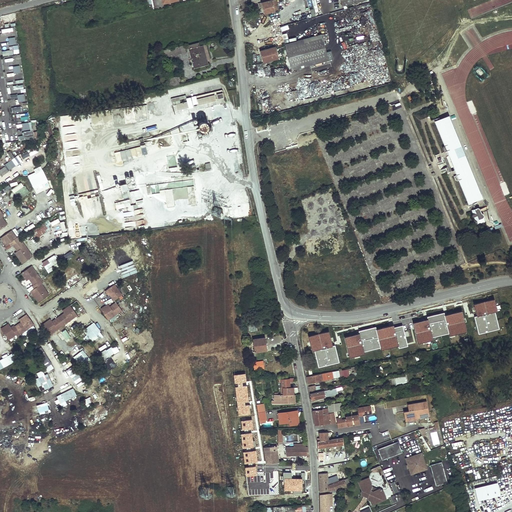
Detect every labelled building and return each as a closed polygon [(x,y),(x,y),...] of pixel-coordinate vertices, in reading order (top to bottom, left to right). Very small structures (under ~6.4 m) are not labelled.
[(150,0),(153,9),(163,7),(162,3),(177,0),(150,0)] [(275,0),(273,0),(262,3),(264,14),(278,10),(275,0)] [(92,15),(85,17),(87,24),(94,23),(92,15)] [(276,27),(278,27),(276,21),(269,23),(271,29),(276,27)] [(297,70),(296,69),(328,60),(321,35),(297,41),(296,35),(284,38),(285,44),(292,70),(293,69),(293,71),(297,70)] [(184,45),(163,50),(164,53),(165,57),(185,51),(184,45)] [(189,48),(188,49),(193,68),(205,65),(203,61),(206,60),(202,45),(193,48),(192,46),(188,47),(189,48)] [(260,51),(263,62),(278,58),(275,47),(260,51)] [(177,77),(155,82),(157,90),(168,87),(179,85),(177,77)] [(181,87),(173,89),(174,95),(183,93),(181,87)] [(214,95),(196,99),(197,103),(215,99),(214,95)] [(11,107),(12,113),(22,111),(21,105),(11,107)] [(196,119),(204,117),(203,110),(190,113),(191,115),(195,114),(196,119)] [(449,116),(434,122),(444,146),(443,146),(442,148),(444,152),(446,151),(456,174),(454,175),(455,180),(457,180),(458,180),(469,204),(483,198),(449,116)] [(199,130),(208,129),(208,119),(199,119),(199,130)] [(114,162),(148,154),(144,139),(136,141),(137,146),(112,151),(114,162)] [(23,159),(30,156),(28,151),(20,154),(23,159)] [(176,167),(176,156),(168,157),(168,167),(176,167)] [(0,176),(23,163),(19,157),(0,168),(0,176)] [(42,169),(27,175),(33,188),(48,181),(42,169)] [(147,174),(135,174),(135,184),(147,184),(147,174)] [(125,177),(121,178),(124,189),(132,186),(130,180),(126,181),(125,177)] [(159,185),(147,185),(147,194),(159,193),(159,185)] [(20,187),(14,192),(19,200),(26,195),(20,187)] [(121,228),(137,225),(132,205),(131,205),(129,198),(131,198),(132,202),(145,199),(142,188),(124,192),(123,190),(113,192),(115,201),(121,228)] [(24,201),(18,204),(25,215),(31,211),(24,201)] [(478,208),(474,209),(479,220),(483,218),(483,217),(484,217),(483,214),(481,213),(479,208),(478,208)] [(343,212),(336,214),(340,226),(347,223),(343,212)] [(493,216),(485,219),(488,226),(495,223),(493,216)] [(30,231),(35,239),(53,228),(47,220),(30,231)] [(25,232),(35,227),(32,222),(23,227),(25,232)] [(20,227),(13,232),(16,236),(23,231),(20,227)] [(11,231),(0,238),(5,245),(10,242),(14,248),(15,248),(17,251),(14,253),(22,263),(32,256),(20,240),(18,236),(16,238),(11,231)] [(351,232),(343,233),(344,242),(352,240),(351,232)] [(309,257),(341,249),(337,233),(328,235),(329,239),(319,242),(319,239),(306,242),(309,257)] [(48,259),(50,262),(44,266),(48,272),(60,263),(55,255),(48,259)] [(31,266),(21,273),(26,281),(30,278),(31,281),(31,282),(35,288),(30,291),(33,295),(38,302),(48,295),(41,284),(43,283),(40,279),(31,266)] [(66,281),(71,287),(81,280),(76,273),(66,281)] [(75,285),(81,294),(86,291),(80,282),(75,285)] [(114,284),(104,291),(108,296),(109,294),(114,300),(121,295),(114,284)] [(478,334),(500,329),(496,311),(498,311),(495,299),(474,303),(477,316),(474,316),(478,334)] [(108,304),(100,309),(107,320),(118,312),(113,306),(110,308),(108,304)] [(50,319),(42,325),(49,335),(76,315),(70,306),(62,311),(64,314),(62,316),(61,315),(58,317),(55,320),(55,321),(52,323),(50,319)] [(449,336),(467,331),(462,310),(444,315),(449,336)] [(8,324),(1,329),(8,340),(15,334),(16,336),(33,324),(26,315),(19,320),(21,323),(18,325),(18,324),(11,329),(8,324)] [(95,322),(82,330),(90,344),(103,336),(95,322)] [(394,325),(345,335),(349,356),(418,343),(414,323),(394,327),(394,325)] [(67,343),(74,337),(66,327),(59,333),(67,343)] [(299,340),(302,352),(325,346),(325,343),(326,343),(325,341),(324,342),(323,337),(326,336),(325,334),(299,340)] [(252,342),(248,342),(250,352),(254,352),(265,350),(264,343),(265,343),(264,337),(252,339),(252,342)] [(115,344),(99,355),(103,361),(119,350),(115,344)] [(82,348),(72,354),(79,366),(89,360),(82,348)] [(0,369),(16,361),(12,354),(0,359),(0,369)] [(49,360),(43,364),(48,372),(54,368),(49,360)] [(307,377),(308,383),(362,373),(362,370),(359,371),(358,366),(307,377)] [(74,367),(67,372),(78,387),(85,383),(74,367)] [(36,373),(39,377),(34,379),(38,387),(42,385),(44,390),(53,386),(48,373),(44,375),(42,370),(36,373)] [(280,384),(281,388),(282,388),(289,388),(289,381),(293,381),(293,378),(289,378),(289,379),(280,379),(280,380),(279,380),(279,384),(280,384)] [(310,393),(317,392),(315,385),(309,386),(310,393)] [(310,393),(311,400),(334,395),(334,394),(337,394),(337,391),(343,390),(343,386),(317,392),(310,393)] [(68,405),(66,400),(76,396),(73,388),(56,395),(61,408),(68,405)] [(294,403),(294,395),(293,395),(282,395),(274,395),(274,400),(271,400),(272,403),(294,403)] [(37,405),(39,414),(50,412),(47,402),(37,405)] [(404,412),(405,419),(417,417),(417,418),(429,416),(426,402),(416,404),(416,403),(407,404),(409,411),(404,412)] [(263,403),(256,404),(258,412),(259,420),(266,419),(263,403)] [(322,413),(344,409),(343,403),(328,405),(329,409),(313,411),(315,426),(316,425),(324,424),(323,414),(322,413)] [(371,414),(370,406),(357,408),(359,416),(371,414)] [(297,411),(277,414),(279,424),(288,422),(288,425),(297,424),(296,419),(295,419),(294,416),(297,415),(297,411)] [(334,412),(323,414),(324,424),(336,423),(334,412)] [(342,417),(336,418),(338,427),(341,427),(341,425),(347,424),(347,426),(352,425),(351,416),(345,417),(346,419),(342,419),(342,417)] [(327,432),(319,433),(320,438),(320,441),(328,439),(327,432)] [(317,442),(318,448),(343,444),(342,437),(328,440),(317,442)] [(373,448),(379,465),(381,464),(378,456),(397,449),(394,440),(373,448)] [(275,446),(263,448),(266,463),(277,464),(275,446)] [(308,447),(286,448),(286,455),(308,455),(308,447)] [(407,459),(406,460),(407,464),(407,465),(410,464),(411,467),(408,468),(409,468),(410,473),(411,472),(412,474),(425,470),(425,468),(426,468),(422,455),(420,455),(420,454),(407,458),(407,459)] [(442,462),(430,465),(436,487),(448,483),(442,462)] [(328,491),(327,485),(327,481),(327,473),(319,474),(320,492),(328,491)] [(327,485),(339,481),(337,477),(327,481),(327,485)] [(367,477),(358,482),(362,490),(361,492),(362,494),(364,495),(366,494),(368,495),(367,496),(368,498),(370,499),(372,498),(378,500),(379,496),(384,494),(381,488),(379,487),(372,490),(369,489),(371,485),(367,477)] [(327,485),(328,491),(334,490),(349,484),(347,478),(339,481),(327,485)] [(395,494),(399,493),(395,482),(391,483),(395,494)] [(475,487),(477,500),(500,496),(498,483),(475,487)] [(320,495),(320,511),(329,511),(329,494),(320,495)] [(389,497),(392,504),(397,502),(394,495),(389,497)]
